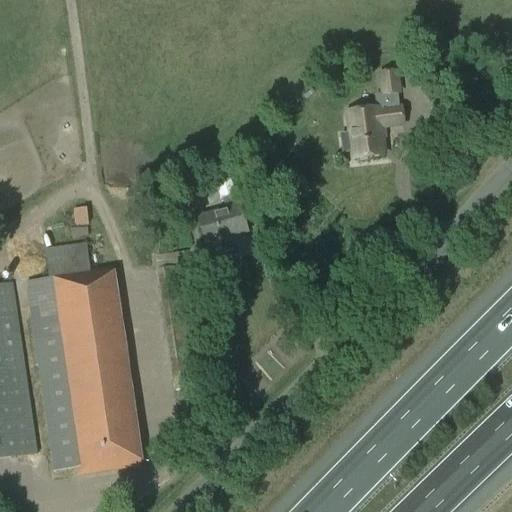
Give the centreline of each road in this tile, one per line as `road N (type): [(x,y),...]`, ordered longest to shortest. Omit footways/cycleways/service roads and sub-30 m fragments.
road 1 (unclassified): [(178,511),(511,164)]
road 2 (motorway): [(511,308),(313,511)]
